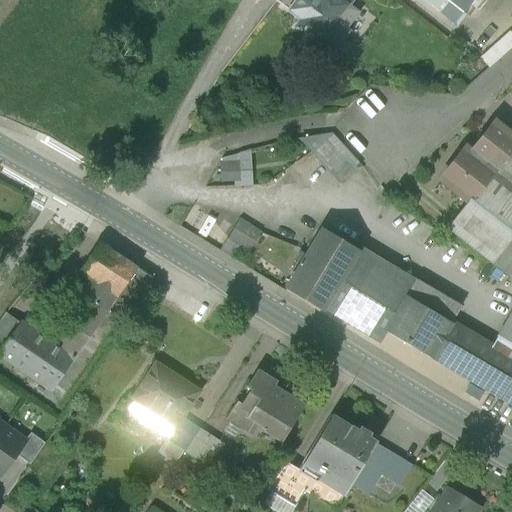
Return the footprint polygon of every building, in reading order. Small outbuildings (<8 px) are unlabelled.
[(296,0),(287,12),(299,21),(293,29),(330,59),(350,33),(346,30),(359,14),(340,0),(296,0)] [(462,14),(444,0),(421,0),(453,25),(462,14)] [(444,0),(462,14),(469,5),(472,0),(444,0)] [(472,0),(469,5),(475,10),(483,0),(472,0)] [(511,36),(509,33),(480,59),(488,68),(511,46),(511,36)] [(511,137),(495,124),(471,154),(465,149),(441,181),(469,205),(470,205),(511,150),(511,137)] [(359,166),(330,134),(300,139),(340,183),(359,166)] [(511,150),(470,205),(469,205),(449,231),(511,280),(511,150)] [(249,153),(215,154),(217,186),(251,184),(249,153)] [(227,237),(249,250),(260,230),(238,218),(227,237)] [(320,233),(287,288),(317,306),(350,251),(320,233)] [(152,279),(100,244),(80,275),(89,281),(80,295),(116,319),(122,322),(152,279)] [(411,287),(350,251),(317,306),(379,343),(385,333),(406,297),(411,288),(411,287)] [(460,307),(415,281),(411,287),(411,288),(406,297),(450,324),(460,307)] [(72,361),(51,391),(48,389),(43,396),(57,406),(58,404),(116,319),(80,295),(62,321),(69,325),(88,338),(72,361)] [(450,324),(406,297),(385,333),(430,359),(499,400),(511,376),(511,360),(491,348),(450,324)] [(511,312),(491,348),(511,360),(511,312)] [(5,315),(0,321),(0,354),(20,325),(5,315)] [(49,340),(37,331),(35,334),(20,325),(0,354),(0,356),(14,366),(14,365),(48,389),(51,391),(72,361),(53,348),(55,345),(49,340)] [(88,338),(69,325),(55,345),(53,348),(72,361),(88,338)] [(171,375),(155,364),(132,400),(174,428),(175,428),(182,418),(198,393),(182,382),(182,383),(170,376),(171,375)] [(275,384),(260,374),(241,406),(237,403),(227,420),(252,435),(261,420),(267,424),(262,432),(281,443),(303,407),(272,388),(275,384)] [(511,376),(499,400),(511,407),(511,376)] [(356,433),(330,417),(299,470),(298,470),(313,479),(342,497),(350,485),(353,480),(373,447),(375,444),(367,439),(369,435),(359,429),(356,433)] [(182,418),(175,428),(174,428),(166,440),(184,453),(199,430),(182,418)] [(4,428),(0,433),(0,477),(16,456),(25,443),(24,442),(4,428)] [(223,445),(199,430),(184,453),(208,468),(223,445)] [(30,434),(24,442),(25,443),(16,456),(29,466),(44,444),(30,434)] [(373,447),(353,480),(370,490),(380,475),(392,455),(375,444),(373,447)] [(411,466),(392,455),(380,475),(399,487),(411,466)] [(299,470),(286,462),(266,491),(295,508),(313,479),(298,470),(299,470)] [(370,490),(353,480),(350,485),(367,496),(370,490)] [(419,489),(403,511),(404,511),(420,511),(432,498),(419,489)] [(476,511),(479,508),(447,489),(433,511),(476,511)]
